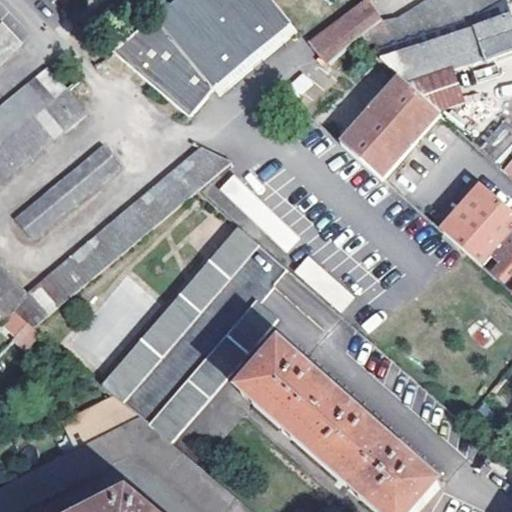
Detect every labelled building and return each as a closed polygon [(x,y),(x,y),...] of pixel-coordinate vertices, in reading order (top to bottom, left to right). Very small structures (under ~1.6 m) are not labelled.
[(291,25),(270,0),(175,0),(142,29),(213,89),(291,25)] [(311,44),(329,66),(357,42),(380,23),(378,20),(365,0),(337,0),(346,14),(311,44)] [(431,0),(399,20),(378,20),(380,23),(357,42),(369,52),(479,16),(505,0),(431,0)] [(487,62),(511,55),(511,17),(381,61),(400,78),(405,82),(485,54),(487,62)] [(2,22),(0,23),(0,62),(21,42),(2,22)] [(113,53),(188,118),(213,89),(142,29),(113,53)] [(68,90),(48,70),(0,109),(0,146),(46,108),(68,90)] [(288,85),(306,105),(321,92),(303,72),(288,85)] [(342,142),(382,177),(440,113),(405,82),(400,78),(342,142)] [(88,114),(68,90),(46,108),(65,133),(88,114)] [(0,187),(65,133),(46,108),(0,146),(0,187)] [(480,148),(505,171),(511,162),(511,125),(505,119),(480,148)] [(231,162),(203,147),(114,222),(132,245),(196,191),(231,162)] [(16,221),(32,240),(120,166),(104,148),(16,221)] [(511,213),(482,187),(442,232),(468,255),(511,293),(511,213)] [(0,324),(3,327),(4,326),(15,311),(29,324),(30,322),(35,327),(132,245),(114,222),(27,295),(0,264),(0,324)] [(240,228),(105,385),(141,416),(173,443),(281,320),(262,303),(289,271),(240,228)] [(29,324),(15,311),(4,326),(17,336),(29,324)] [(418,511),(440,488),(281,348),(242,394),(375,511),(418,511)] [(126,422),(118,398),(66,415),(74,439),(126,422)] [(254,511),(173,443),(141,416),(0,490),(0,511),(15,511),(128,453),(143,455),(209,511),(254,511)] [(148,511),(131,497),(101,511),(148,511)]
